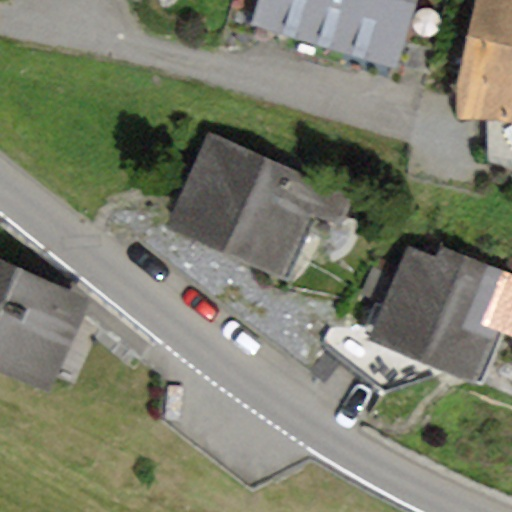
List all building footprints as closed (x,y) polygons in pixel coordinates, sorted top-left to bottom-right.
[(149,0),(117,0),(144,12),(149,0)] [(420,0),(258,0),(250,30),(401,72),(420,0)] [(511,0),(475,0),(457,92),(456,126),(487,121),(511,125),(511,0)] [(359,199),(211,136),(170,230),(288,280),(312,224),(343,237),(359,199)] [(438,261),(405,248),(365,346),(476,391),(511,304),(511,279),(442,251),(438,261)] [(93,306),(0,261),(0,376),(48,399),(93,306)]
